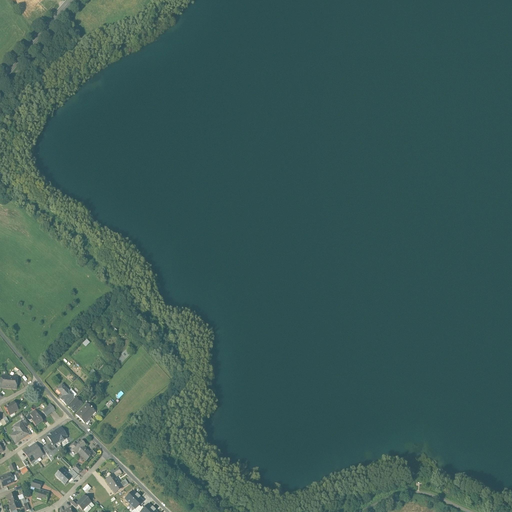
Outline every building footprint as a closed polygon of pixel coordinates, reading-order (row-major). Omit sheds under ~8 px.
[(126,349),(121,354),(122,355),(117,361),(120,365),(131,353),(126,349)] [(17,378),(2,377),(1,388),(16,389),(17,378)] [(73,398),(67,392),(68,391),(62,385),(57,390),(63,397),(60,400),(66,405),(73,398)] [(82,404),(76,398),(73,401),(76,404),(74,406),(77,409),(82,404)] [(106,405),(109,408),(114,403),(111,400),(106,405)] [(73,401),(67,407),(74,413),(77,409),(74,406),(76,404),(73,401)] [(14,403),(9,405),(4,407),(6,412),(7,412),(9,416),(14,413),(14,412),(18,410),(14,403)] [(95,412),(86,404),(82,408),(91,416),(95,412)] [(52,413),(48,408),(43,412),(47,416),(52,413)] [(82,408),(75,415),(84,423),(91,416),(82,408)] [(43,421),(35,411),(30,414),(34,419),(31,420),(36,426),(43,421)] [(19,430),(10,436),(15,443),(28,434),(20,422),(14,427),(16,426),(19,430)] [(63,431),(61,428),(52,433),(48,435),(49,436),(47,437),(51,442),(53,446),(54,445),(59,442),(60,443),(67,438),(66,437),(67,437),(66,435),(66,433),(65,432),(63,431)] [(77,446),(72,450),(72,451),(76,455),(77,455),(78,454),(84,447),(86,446),(81,441),(77,446)] [(51,442),(45,446),(50,454),(56,449),(54,445),(53,446),(51,442)] [(74,443),(68,448),(71,451),(72,451),(72,450),(77,446),(74,443)] [(44,455),(36,444),(30,448),(37,459),(44,455)] [(84,447),(78,454),(77,455),(82,460),(83,459),(86,462),(92,456),(89,453),(84,447)] [(37,459),(30,448),(23,452),(31,464),(37,459)] [(82,470),(77,465),(73,469),(78,474),(82,470)] [(68,475),(62,469),(55,476),(64,485),(70,478),(71,478),(68,475)] [(10,473),(0,477),(0,481),(2,488),(14,483),(10,473)] [(112,475),(105,480),(110,487),(119,481),(116,478),(114,474),(112,475)] [(125,480),(120,483),(123,488),(128,484),(125,480)] [(42,483),(33,481),(31,488),(35,489),(40,490),(42,483)] [(119,481),(110,487),(115,494),(123,488),(120,483),(119,481)] [(87,484),(82,489),(87,493),(92,488),(87,484)] [(40,490),(35,489),(32,499),(46,503),(49,493),(40,490)] [(133,492),(125,500),(130,506),(138,497),(133,492)] [(16,493),(6,496),(7,497),(7,496),(10,504),(9,504),(10,504),(18,501),(19,501),(16,493)] [(77,503),(76,504),(78,506),(83,511),(91,503),(84,496),(77,503)] [(138,497),(130,506),(135,511),(144,502),(138,497)] [(12,511),(16,510),(20,508),(21,507),(20,506),(20,505),(18,501),(10,504),(9,504),(11,511),(12,511)]
